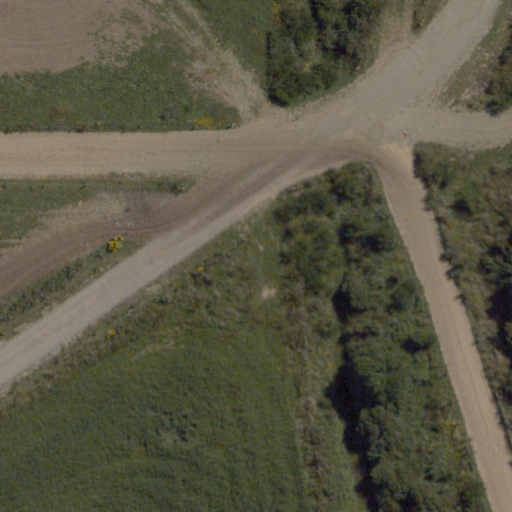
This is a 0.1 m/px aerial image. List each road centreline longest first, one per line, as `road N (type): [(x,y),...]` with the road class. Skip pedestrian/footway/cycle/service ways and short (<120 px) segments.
road 1 (track): [(505,511),(416,219),(351,121),(242,144),(0,148)]
road 2 (track): [(464,0),(414,75),(0,365)]
